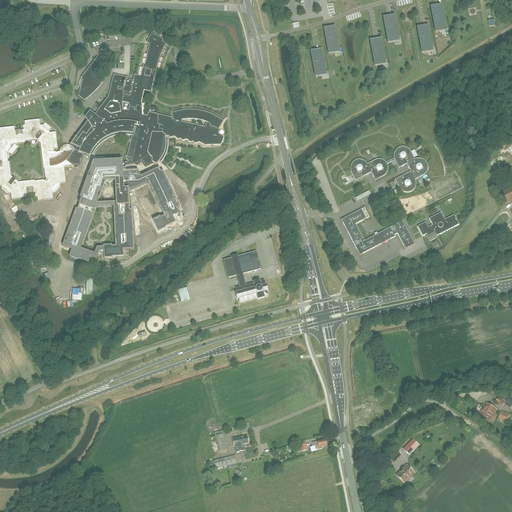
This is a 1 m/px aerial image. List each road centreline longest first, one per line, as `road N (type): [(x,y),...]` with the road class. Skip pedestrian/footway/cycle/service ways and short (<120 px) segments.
road 1 (unclassified): [(284,157),(36,387)]
road 2 (primary): [(322,312),(176,354),(55,408)]
road 3 (primary): [(55,408),(324,322)]
road 4 (primary): [(511,274),(322,312)]
road 5 (primary): [(324,322),(511,284)]
road 6 (unclassified): [(248,7),(71,2)]
road 7 (tertiary): [(322,312),(284,157)]
road 8 (residential): [(344,453),(422,399),(466,421)]
